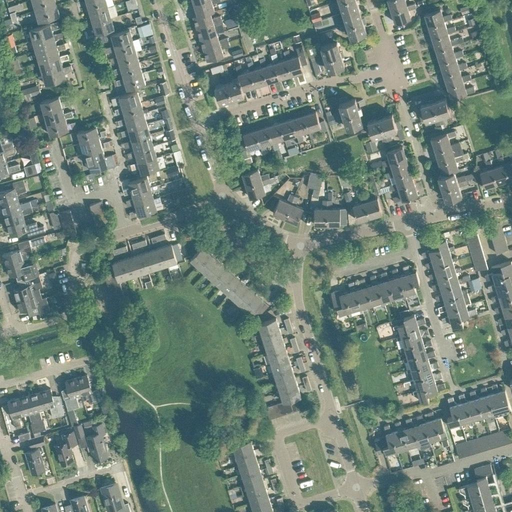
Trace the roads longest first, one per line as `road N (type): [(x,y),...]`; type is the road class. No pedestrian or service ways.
road 1 (residential): [(195,125),(324,81),(392,69)]
road 2 (residential): [(355,486),(298,503),(276,434),(333,416)]
road 3 (residential): [(11,330),(70,314),(72,255),(125,230)]
road 4 (residential): [(438,217),(392,69)]
road 5 (residential): [(333,416),(296,289)]
road 6 (residential): [(156,0),(195,125)]
